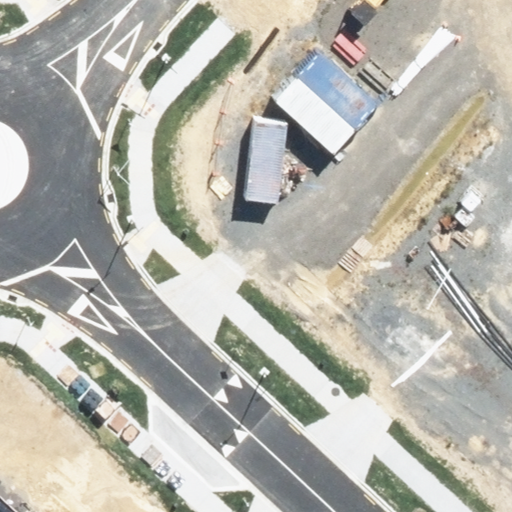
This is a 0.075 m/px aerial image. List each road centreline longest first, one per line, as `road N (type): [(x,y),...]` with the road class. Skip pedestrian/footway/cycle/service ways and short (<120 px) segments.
road 1 (residential): [(348,511),(36,223)]
road 2 (residential): [(32,98),(48,115),(62,160),(51,205),(36,223)]
road 3 (residential): [(118,0),(32,98)]
